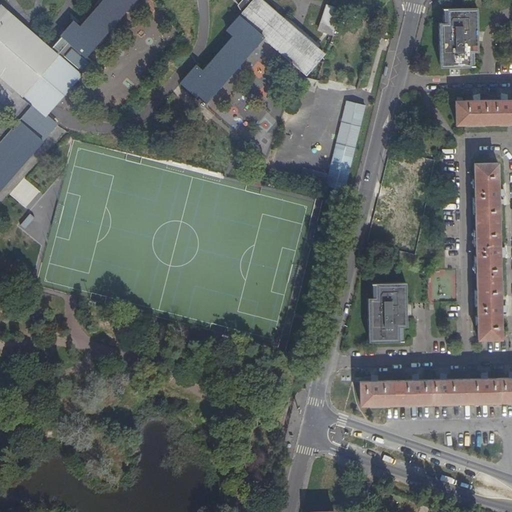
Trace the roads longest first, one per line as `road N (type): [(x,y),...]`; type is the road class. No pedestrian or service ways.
road 1 (residential): [(314,413),(417,0)]
road 2 (residential): [(308,441),(511,505)]
road 3 (residential): [(511,484),(314,413)]
